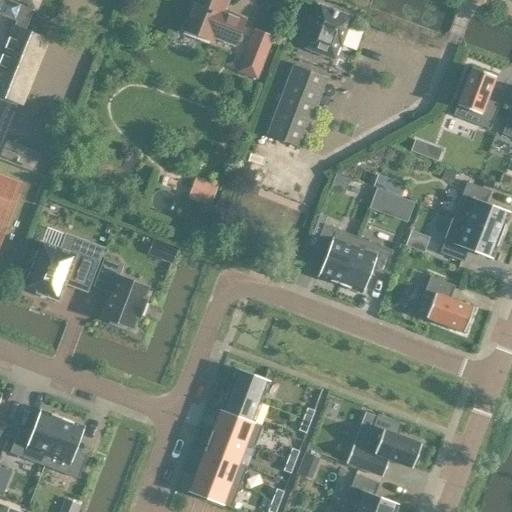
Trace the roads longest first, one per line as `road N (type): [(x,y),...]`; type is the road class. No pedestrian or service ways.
road 1 (residential): [(172,415),(217,300),(231,288),(250,288),(492,378)]
road 2 (residential): [(0,349),(172,415)]
road 3 (residential): [(492,378),(442,511)]
